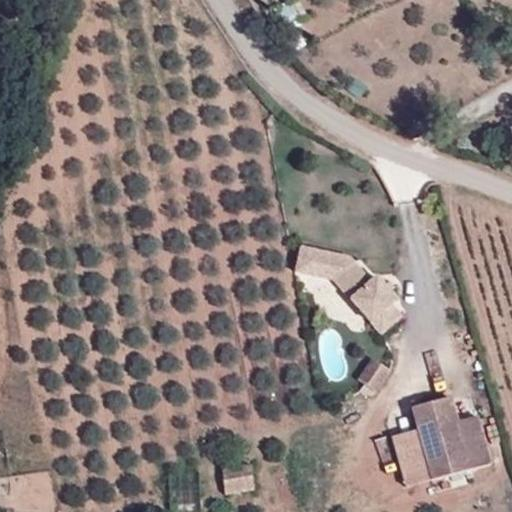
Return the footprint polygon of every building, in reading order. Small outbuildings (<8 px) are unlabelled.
[(354,264),(334,281),(381,335),(401,317),(390,306),(396,301),(376,278),(371,283),(354,264)] [(373,360),(362,380),(378,389),(390,370),(373,360)] [(450,399),(411,410),(431,482),(470,471),(456,423),(450,399)] [(476,418),(456,423),(470,471),(490,466),(476,418)] [(224,497),(255,492),(251,472),(221,477),(224,497)]
